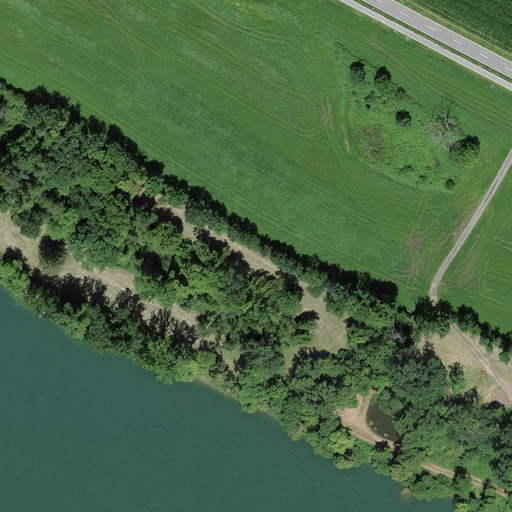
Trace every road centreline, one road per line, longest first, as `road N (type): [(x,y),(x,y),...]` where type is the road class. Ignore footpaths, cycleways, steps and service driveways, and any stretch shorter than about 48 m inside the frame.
road 1 (track): [(511,156),(431,289),(511,393)]
road 2 (secondary): [(511,70),(377,0)]
